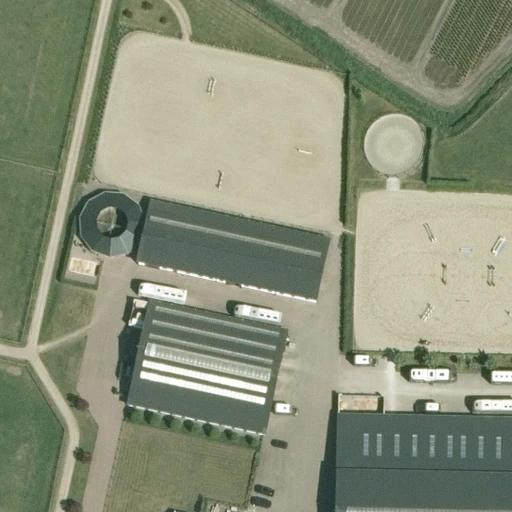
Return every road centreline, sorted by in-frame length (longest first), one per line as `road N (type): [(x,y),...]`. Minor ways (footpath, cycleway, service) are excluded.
road 1 (track): [(107,0),(30,356)]
road 2 (track): [(87,333),(30,356),(70,426),(52,511)]
